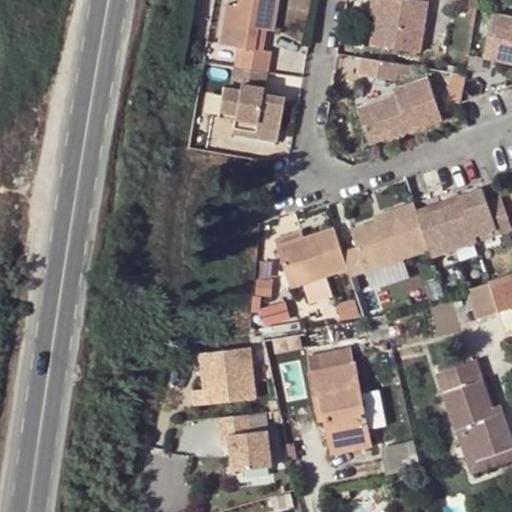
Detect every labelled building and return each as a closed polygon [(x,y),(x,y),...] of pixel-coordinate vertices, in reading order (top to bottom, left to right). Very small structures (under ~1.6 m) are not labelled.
[(246,42),(248,30),(249,22),(257,23),(264,24),(268,0),(220,0),(213,37),(233,41),(230,61),(259,66),(263,45),(246,42)] [(363,0),(362,9),(368,10),(370,0),(363,0)] [(370,0),(368,10),(364,37),(411,45),(419,0),(370,0)] [(470,9),(471,0),(461,0),(460,7),(470,9)] [(511,12),(488,7),(478,52),(511,59),(511,12)] [(257,23),(249,22),(248,30),(256,32),(257,23)] [(351,69),(388,75),(391,58),(353,52),(351,69)] [(217,80),(212,104),(229,107),(228,113),(227,120),(249,124),(250,119),(273,123),(278,92),(256,88),(259,66),(230,61),(227,75),(235,77),(234,83),(217,80)] [(351,102),(360,129),(384,121),(387,129),(436,113),(422,72),(388,83),(390,89),(351,102)] [(228,113),(229,107),(212,104),(211,110),(228,113)] [(250,119),(249,124),(227,120),(226,125),(271,133),(273,123),(250,119)] [(363,137),(387,129),(384,121),(360,129),(363,137)] [(428,253),(449,246),(447,240),(469,233),(471,238),(505,227),(496,200),(485,204),(482,196),(478,184),(455,192),(457,197),(435,204),(414,212),(425,246),(428,253)] [(433,199),(435,204),(457,197),(455,192),(433,199)] [(496,200),(493,192),(482,196),(485,204),(496,200)] [(510,225),(501,198),(496,200),(505,227),(510,225)] [(397,215),(374,223),(373,219),(348,227),(353,242),(361,267),(425,246),(414,212),(410,200),(393,205),(397,215)] [(371,213),(373,219),(374,223),(397,215),(393,205),(371,213)] [(321,271),(342,264),(342,263),(337,247),(328,223),(299,233),(272,242),(286,283),(298,279),(321,271)] [(269,235),(272,242),(299,233),(297,225),(269,235)] [(469,233),(447,240),(449,246),(471,238),(469,233)] [(342,264),(345,272),(361,267),(353,242),(337,247),(342,263),(342,264)] [(304,298),(327,290),(321,271),(298,279),(304,298)] [(511,274),(497,280),(504,310),(511,307),(511,274)] [(497,280),(474,287),(481,315),(504,310),(497,280)] [(386,317),(370,319),(374,340),(391,336),(386,317)] [(258,400),(254,348),(203,351),(206,388),(195,389),(196,404),(258,400)] [(307,360),(309,373),(357,364),(354,352),(307,360)] [(440,375),(460,434),(469,431),(480,463),(511,451),(511,430),(506,414),(499,417),(496,408),(480,361),(440,375)] [(317,411),(324,410),(327,420),(332,451),(372,443),(357,364),(309,373),(317,411)] [(496,408),(499,417),(506,414),(503,405),(496,408)] [(327,420),(324,410),(317,411),(319,422),(327,420)] [(230,447),(232,472),(272,469),(269,432),(251,433),(250,415),(220,417),(222,436),(229,436),(230,447)] [(511,463),(511,451),(480,463),(469,431),(460,434),(475,477),(511,463)] [(229,436),(222,436),(223,448),(230,447),(229,436)] [(421,466),(417,450),(386,458),(390,473),(421,466)] [(418,484),(415,471),(391,477),(394,490),(418,484)]
